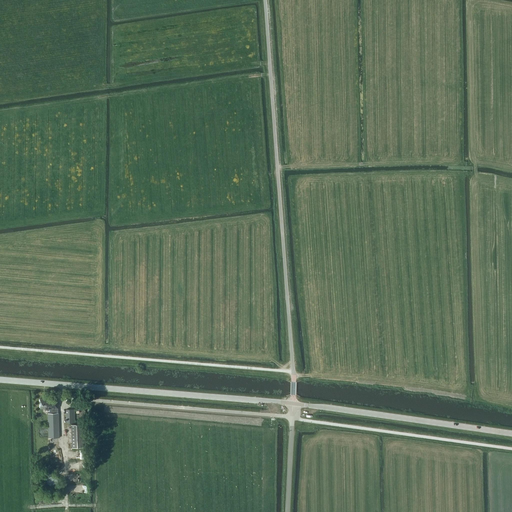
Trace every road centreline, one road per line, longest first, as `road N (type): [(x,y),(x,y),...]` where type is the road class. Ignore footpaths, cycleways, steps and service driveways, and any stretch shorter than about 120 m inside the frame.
road 1 (unclassified): [(293,403),(264,0)]
road 2 (secondary): [(293,403),(0,379)]
road 3 (secondary): [(511,433),(293,403)]
